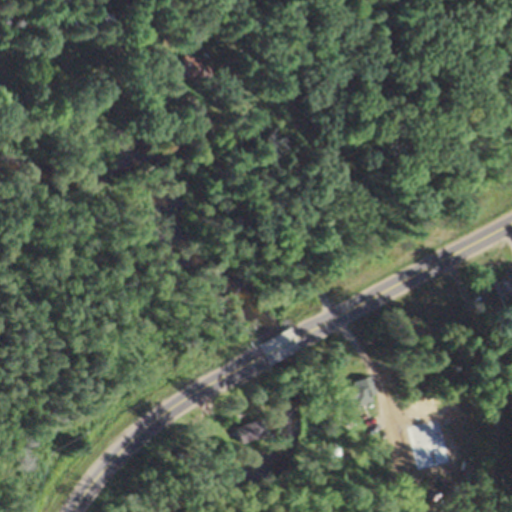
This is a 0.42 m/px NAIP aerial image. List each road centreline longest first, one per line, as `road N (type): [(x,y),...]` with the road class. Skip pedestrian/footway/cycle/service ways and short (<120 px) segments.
road 1 (tertiary): [(66,511),(143,426),(260,356)]
road 2 (tertiary): [(293,338),(511,221)]
